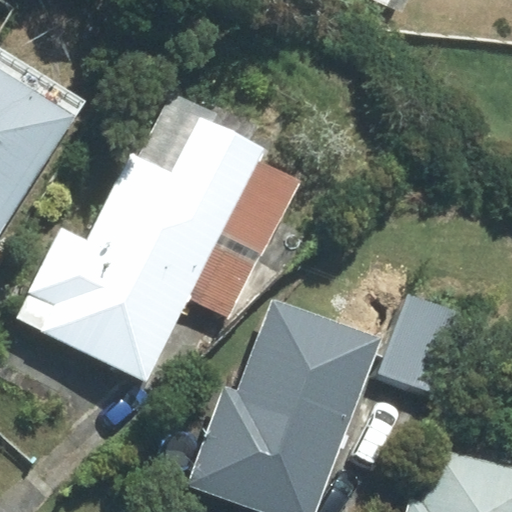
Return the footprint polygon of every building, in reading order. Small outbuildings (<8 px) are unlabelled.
[(0,229),(79,109),(0,57),(0,229)] [(9,328),(140,393),(184,305),(225,326),(297,182),(186,127),(159,180),(120,161),(78,245),(55,234),(9,328)] [(458,310),(402,295),(380,381),(436,396),(458,310)] [(315,511),(374,350),(263,309),(233,390),(220,386),(180,494),(228,511),(315,511)] [(511,511),(511,459),(466,449),(463,463),(415,452),(400,511),(511,511)]
